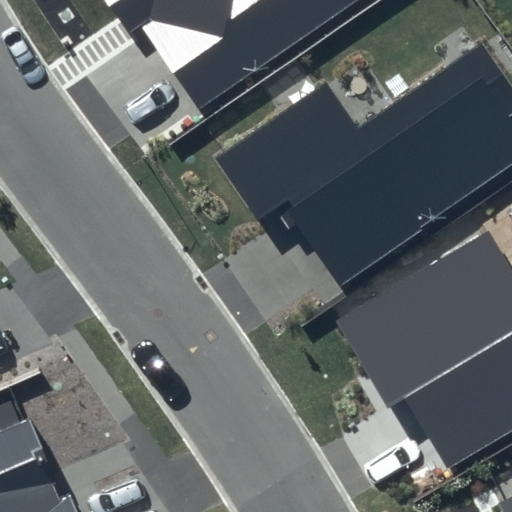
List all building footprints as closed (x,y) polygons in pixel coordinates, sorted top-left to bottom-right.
[(104,0),(129,36),(142,27),(198,108),(353,0),(104,0)] [(327,80),(213,158),(259,224),(288,204),(341,281),(511,163),(511,122),(507,115),(511,111),(511,88),(480,42),(358,125),(327,80)] [(511,272),(487,230),(336,320),(388,408),(406,397),(447,466),(511,427),(511,272)] [(24,422),(0,432),(0,511),(76,511),(69,496),(58,500),(24,422)] [(511,511),(511,496),(498,504),(502,511),(511,511)]
